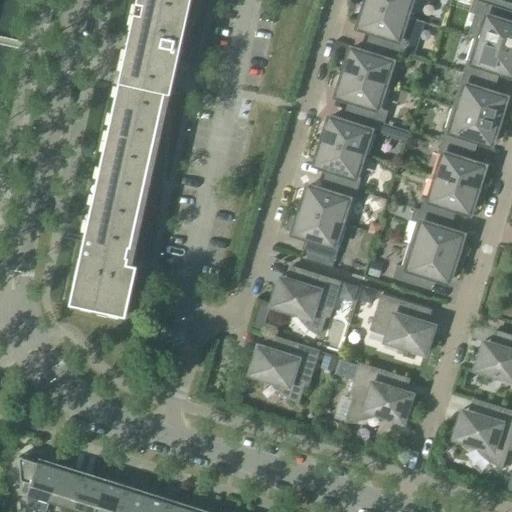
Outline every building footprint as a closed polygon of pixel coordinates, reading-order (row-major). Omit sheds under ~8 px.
[(135,0),(121,64),(67,305),(124,317),(135,266),(115,261),(116,256),(125,257),(127,247),(129,248),(166,79),(167,74),(168,70),(171,57),(169,57),(170,50),(171,50),(173,40),(175,41),(183,0),(135,0)] [(359,2),(359,3),(405,17),(410,0),(362,0),(361,3),(359,2)] [(467,37),(473,39),(511,51),(511,25),(507,24),(511,12),(473,0),(472,0),(469,13),(474,15),(467,37)] [(373,45),(399,53),(405,55),(409,43),(403,41),(410,18),(405,17),(359,3),(358,4),(361,4),(357,16),(360,17),(357,28),(376,34),(373,45)] [(473,39),(462,73),(489,82),(492,71),(511,77),(511,75),(511,51),(473,39)] [(337,70),(337,71),(389,88),(399,53),(373,45),(369,56),(350,50),(347,60),(344,59),(340,71),(337,70)] [(354,103),(351,114),(383,124),(387,112),(382,110),(389,88),(337,71),(337,72),(339,73),(335,85),(339,86),(335,97),(354,103)] [(462,73),(452,107),(503,124),(503,123),(501,122),(505,110),(501,109),(505,98),(486,92),(489,82),(462,73)] [(452,107),(441,142),(467,150),(471,139),(490,145),(493,135),(496,136),(500,124),(503,125),(503,124),(452,107)] [(316,139),(315,140),(362,155),(369,132),(374,134),(378,122),(383,124),(351,114),(348,124),(329,118),(325,129),(322,128),(318,140),(316,139)] [(333,171),(329,182),(356,191),(360,179),(355,177),(362,155),(315,140),(315,141),(318,142),(314,154),(317,155),(314,165),(333,171)] [(442,156),(435,178),(481,192),(482,191),(479,191),(483,179),(480,178),(483,167),(464,161),(467,150),(441,142),(437,154),(442,156)] [(423,199),(419,210),(446,219),(449,208),(468,214),(472,203),(475,204),(479,192),(481,193),(481,192),(435,178),(428,200),(423,199)] [(294,208),(294,209),(319,216),(345,225),(356,191),(329,182),(326,193),(307,187),(304,198),(300,197),(297,209),(294,208)] [(319,216),(294,209),(294,210),(296,211),(292,222),(296,223),(292,234),(311,240),(308,252),(319,256),(334,260),(345,225),(319,216)] [(415,223),(408,245),(460,261),(460,260),(458,259),(461,247),(458,246),(462,236),(442,230),(446,219),(419,210),(414,209),(410,221),(415,223)] [(460,261),(408,245),(401,267),(396,265),(392,278),(424,288),(428,277),(447,283),(450,272),(453,273),(457,261),(460,262),(460,261)] [(296,315),(302,323),(309,329),(317,334),(318,335),(324,316),(328,317),(339,283),(290,268),(286,280),(279,278),(269,307),(296,315)] [(338,298),(354,303),(359,287),(343,282),(338,298)] [(381,296),(370,330),(386,335),(384,343),(424,355),(433,326),(425,324),(429,311),(381,296)] [(490,344),(483,342),(473,371),(481,373),(511,382),(511,337),(494,332),(490,344)] [(280,391),(287,398),(295,403),(297,404),(303,384),(307,385),(317,351),(269,336),(265,349),(257,346),(249,375),(256,378),(275,384),(280,391)] [(375,415),(395,421),(402,424),(412,395),(404,392),(408,380),(359,365),(348,399),(352,400),(346,419),(348,420),(357,420),(367,419),(375,415)] [(499,467),(501,468),(507,448),(511,450),(511,445),(511,412),(473,400),(468,413),(461,410),(452,440),(479,448),(484,456),(491,462),(499,467)] [(41,511),(45,511),(48,503),(60,465),(49,461),(47,467),(18,458),(19,481),(23,482),(20,492),(26,495),(26,496),(27,497),(28,507),(41,511)] [(48,503),(70,510),(80,477),(70,474),(72,469),(60,465),(48,503)] [(70,510),(75,511),(93,511),(104,479),(92,475),(91,480),(80,477),(70,510)] [(93,511),(117,511),(124,491),(114,488),(115,482),(104,479),(93,511)] [(141,511),(147,492),(136,489),(134,494),(124,491),(117,511),(141,511)] [(141,511),(165,511),(167,504),(157,501),(159,496),(147,492),(141,511)] [(165,511),(189,511),(191,506),(179,503),(178,508),(167,504),(165,511)]
